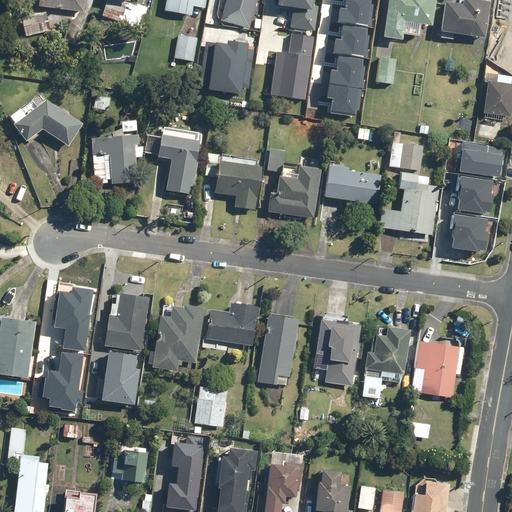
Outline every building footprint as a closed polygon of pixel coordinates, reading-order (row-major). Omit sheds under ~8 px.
[(81,0),(35,0),(35,8),(80,12),(81,0)] [(190,8),(204,10),(204,0),(164,0),(162,13),(189,17),(190,8)] [(256,0),(225,0),(220,20),(249,28),(256,0)] [(278,0),(278,6),(294,8),(292,27),(317,30),(320,5),(313,4),(313,0),(278,0)] [(341,8),(339,21),(370,25),(373,5),(371,4),(371,0),(347,0),(346,9),(341,8)] [(384,0),(380,39),(398,41),(399,34),(417,36),(418,26),(428,28),(431,0),(384,0)] [(458,0),(459,4),(440,3),(438,40),(452,41),(452,34),(482,36),(485,1),(462,0),(458,0)] [(44,13),(18,19),(23,37),(48,32),(44,13)] [(511,17),(500,16),(500,17),(491,17),(489,34),(496,35),(495,43),(511,44),(511,17)] [(82,27),(67,22),(60,42),(74,48),(82,27)] [(337,39),(336,51),(366,55),(369,36),(366,35),(367,28),(343,25),(341,39),(337,39)] [(286,54),(274,52),(268,96),(302,101),(311,38),(289,35),(286,54)] [(196,39),(176,36),(172,59),(192,63),(196,39)] [(229,47),(213,45),(207,90),(243,94),(249,43),(230,41),(229,47)] [(332,70),(330,84),(362,89),(365,66),(362,66),(363,60),(339,56),(337,70),(332,70)] [(394,61),(376,59),(373,83),(392,85),(394,61)] [(454,60),(444,59),(442,76),(452,78),(454,60)] [(510,100),(511,99),(511,90),(511,91),(511,85),(510,85),(510,76),(482,74),(481,84),(485,84),(483,114),(509,117),(510,100)] [(362,89),(330,84),(328,97),(333,98),(331,112),(355,115),(356,109),(359,109),(362,89)] [(92,96),(90,110),(107,112),(109,98),(92,96)] [(83,123),(42,97),(10,120),(25,142),(43,130),(69,146),(83,123)] [(161,133),(150,131),(146,153),(158,155),(157,158),(170,160),(165,190),(192,194),(201,134),(162,128),(161,133)] [(369,130),(356,129),(355,141),(368,142),(369,130)] [(111,185),(140,182),(137,134),(93,138),(94,155),(109,154),(111,185)] [(463,158),(461,172),(500,176),(503,147),(462,143),(460,158),(463,158)] [(389,144),(387,168),(418,171),(421,147),(389,144)] [(282,172),(284,151),(269,150),(267,171),(282,172)] [(259,159),(211,154),(208,178),(217,179),(216,195),(237,198),(236,210),(258,212),(263,168),(258,167),(259,159)] [(347,167),(330,165),(326,196),(379,202),(382,175),(347,171),(347,167)] [(301,167),(299,179),(279,177),(278,195),(272,194),(270,213),(315,217),(320,169),(301,167)] [(399,209),(379,206),(376,227),(431,235),(438,189),(417,186),(418,175),(401,172),(398,188),(402,189),(399,209)] [(492,180),(461,177),(458,210),(483,213),(484,211),(491,212),(493,194),(491,194),(492,180)] [(487,218),(456,214),(452,248),(478,251),(478,249),(485,250),(487,232),(485,232),(487,218)] [(69,293),(58,291),(52,327),(64,329),(61,348),(84,351),(93,290),(70,286),(69,293)] [(109,314),(107,314),(103,346),(140,351),(147,298),(119,294),(118,295),(115,295),(114,304),(110,304),(109,314)] [(226,314),(206,311),(202,340),(250,347),(255,308),(228,304),(226,314)] [(168,319),(156,318),(153,354),(150,353),(149,370),(175,372),(175,367),(179,367),(180,364),(195,365),(200,309),(180,307),(180,311),(168,310),(168,319)] [(294,320),(263,317),(256,384),(287,388),(294,320)] [(0,377),(25,380),(26,377),(32,378),(34,362),(27,361),(31,323),(0,319),(0,377)] [(323,384),(350,387),(356,325),(317,322),(313,369),(324,370),(323,384)] [(368,351),(367,368),(382,370),(382,376),(366,375),(364,396),(381,398),(382,380),(402,382),(403,372),(405,372),(409,329),(387,327),(387,335),(376,334),(375,352),(368,351)] [(418,396),(449,400),(456,348),(417,342),(413,369),(421,370),(418,396)] [(81,355),(60,352),(57,372),(47,371),(46,378),(39,377),(37,397),(48,399),(46,406),(59,408),(59,409),(74,411),(75,403),(82,404),(83,391),(77,390),(81,355)] [(107,352),(100,400),(134,405),(139,370),(133,369),(135,356),(107,352)] [(226,390),(199,387),(194,424),(222,427),(226,390)] [(94,390),(86,389),(85,406),(90,406),(89,419),(107,420),(107,408),(97,407),(98,395),(94,395),(94,390)] [(133,423),(134,409),(120,408),(119,422),(133,423)] [(428,424),(410,423),(410,439),(427,440),(428,424)] [(76,426),(60,425),(59,439),(75,440),(76,426)] [(36,457),(22,456),(25,431),(8,429),(5,461),(16,462),(11,511),(41,511),(43,496),(45,496),(46,486),(44,486),(46,465),(35,464),(36,457)] [(187,444),(175,443),(172,466),(180,467),(179,476),(201,478),(205,439),(188,437),(187,444)] [(226,459),(220,459),(218,488),(220,488),(217,511),(247,511),(251,482),(252,482),(253,471),(256,471),(258,452),(227,449),(226,459)] [(118,483),(143,484),(145,455),(122,453),(121,458),(111,458),(110,475),(119,475),(118,483)] [(284,465),(270,463),(263,511),(280,511),(282,503),(284,503),(285,497),(297,499),(302,464),(285,462),(284,465)] [(348,474),(317,472),(316,487),(312,487),(310,511),(350,511),(350,509),(347,509),(348,474)] [(197,511),(201,478),(179,476),(178,484),(170,483),(167,507),(197,511)] [(412,495),(410,511),(446,511),(449,484),(424,481),(422,496),(412,495)] [(373,489),(358,487),(355,509),(370,511),(373,489)] [(89,511),(90,496),(78,495),(78,491),(60,490),(58,511),(89,511)] [(398,511),(400,492),(381,491),(379,511),(398,511)]
